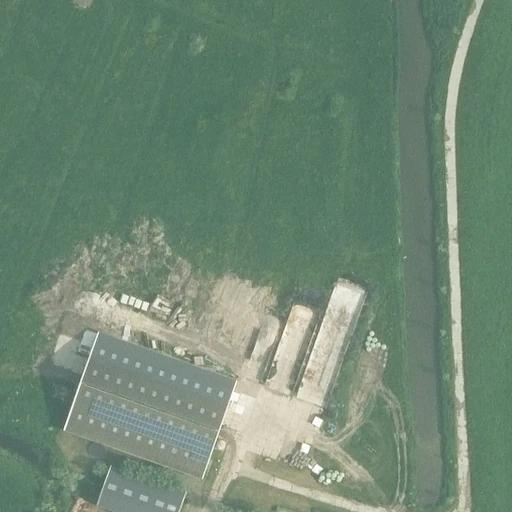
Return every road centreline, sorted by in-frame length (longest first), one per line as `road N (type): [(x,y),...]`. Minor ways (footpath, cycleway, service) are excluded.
road 1 (track): [(462,511),(450,114),(481,0)]
road 2 (track): [(227,471),(374,511)]
